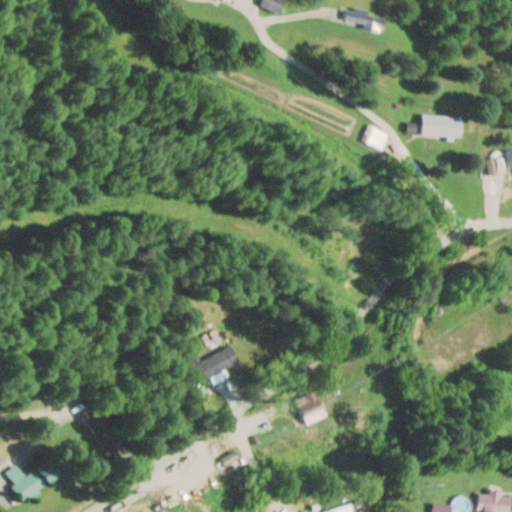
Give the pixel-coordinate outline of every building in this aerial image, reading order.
[(283,13),(288,0),(261,0),(260,4),(283,13)] [(345,13),(380,33),(386,22),(351,2),(345,13)] [(466,115),(424,115),(423,135),(465,136),(466,115)] [(389,134),(370,125),(363,141),(382,150),(389,134)] [(201,381),(240,360),(231,344),(192,365),(201,381)] [(310,423),(327,415),(316,390),(298,399),(310,423)] [(8,472),(26,501),(69,474),(59,458),(28,478),(19,464),(8,472)] [(508,511),(508,493),(475,493),(475,511),(508,511)]
